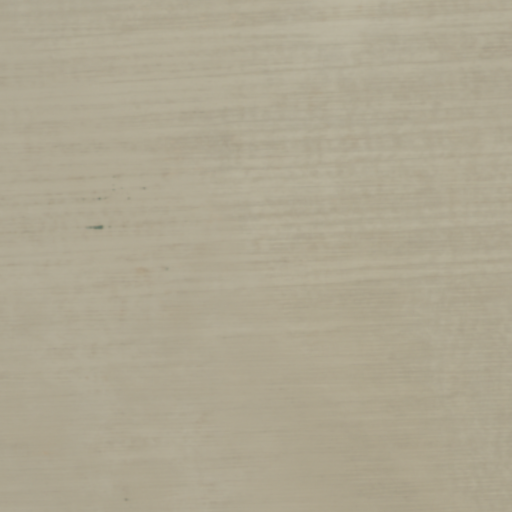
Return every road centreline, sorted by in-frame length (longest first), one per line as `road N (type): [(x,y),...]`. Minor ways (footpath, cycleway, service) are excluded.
road 1 (residential): [(415,0),(410,174),(431,195),(431,320),(451,398),(454,511)]
road 2 (residential): [(0,179),(410,174)]
